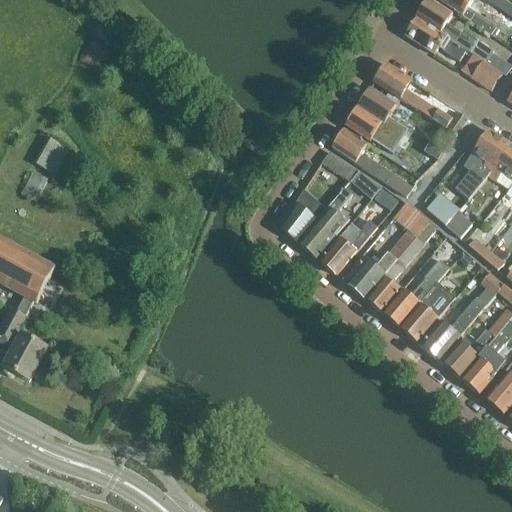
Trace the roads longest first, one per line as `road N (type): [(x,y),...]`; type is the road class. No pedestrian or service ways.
road 1 (residential): [(511,452),(262,238),(265,217),(382,43)]
road 2 (tertiary): [(162,511),(0,430)]
road 3 (residential): [(511,126),(382,43)]
